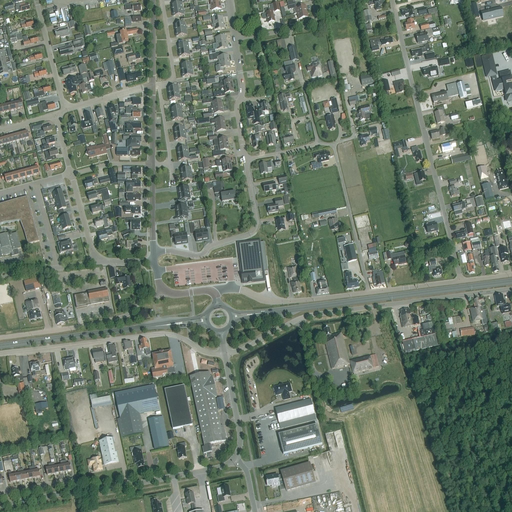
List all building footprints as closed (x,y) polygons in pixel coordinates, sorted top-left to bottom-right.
[(369,2),(369,6),(374,5),(375,7),(376,11),(381,10),(380,6),(380,5),(384,4),(382,0),(379,1),(379,0),(369,2)] [(20,4),(19,4),(15,5),(16,7),(15,7),(16,11),(18,10),(18,12),(30,9),(28,4),(25,5),(25,3),(20,4)] [(270,12),(266,13),(266,15),(263,15),(262,16),(263,19),(264,20),(267,19),(268,23),(275,22),(273,12),(274,12),(280,11),(278,3),(269,5),(270,9),(270,12)] [(297,14),(307,12),(305,6),(299,7),(298,4),(288,6),(289,10),(294,9),(295,14),(297,14)] [(417,10),(414,11),(413,8),(402,10),(403,16),(406,15),(407,16),(407,17),(408,17),(408,18),(415,16),(415,18),(419,17),(419,16),(427,15),(426,8),(417,10)] [(363,22),(370,21),(368,10),(364,11),(361,12),(363,22)] [(497,10),(482,13),(483,21),(499,17),(497,10)] [(297,14),(298,20),(308,18),(307,12),(297,14)] [(133,18),(125,18),(125,27),(131,27),(131,22),(133,23),(137,23),(137,22),(141,22),(141,17),(133,17),(133,18)] [(406,21),(407,23),(405,24),(406,31),(415,29),(413,20),(406,21)] [(83,28),(85,37),(91,36),(88,26),(83,28)] [(11,27),(7,28),(9,35),(12,35),(18,33),(17,31),(12,32),(11,27)] [(60,37),(69,35),(67,27),(61,29),(61,30),(55,32),(56,38),(60,37)] [(416,36),(418,43),(428,41),(427,36),(433,35),(432,34),(439,32),(438,27),(431,29),(425,30),(426,33),(416,36)] [(138,29),(120,33),(120,36),(117,36),(119,44),(128,42),(127,36),(139,34),(138,29)] [(391,39),(389,39),(386,37),(380,38),(382,46),(385,45),(389,44),(392,43),(391,39)] [(23,41),(24,46),(31,44),(38,42),(37,38),(30,39),(30,40),(23,41)] [(81,48),(85,47),(83,39),(73,41),(74,45),(80,44),(81,48)] [(278,41),(281,50),(287,48),(284,39),(278,41)] [(380,39),(370,41),(371,48),(378,47),(377,43),(381,42),(380,39)] [(177,45),(178,51),(189,50),(192,49),(191,43),(177,45)] [(413,51),(411,51),(412,53),(412,57),(417,56),(418,57),(422,56),(421,54),(426,53),(426,52),(430,51),(429,45),(425,46),(425,47),(420,48),(421,49),(413,51)] [(72,46),(65,47),(66,48),(59,50),(61,56),(65,55),(65,56),(74,53),(72,46)] [(124,54),(122,47),(112,49),(114,56),(124,54)] [(297,60),(294,47),(288,48),(292,62),(297,60)] [(134,55),(134,54),(127,56),(129,63),(136,61),(136,60),(141,59),(139,53),(134,55)] [(219,63),(229,61),(228,55),(221,56),(221,53),(213,55),(214,61),(218,60),(219,63)] [(511,79),(510,80),(509,77),(508,78),(507,73),(502,75),(503,79),(502,79),(502,80),(497,81),(491,57),(483,59),(487,76),(491,75),(493,84),(494,84),(496,91),(504,89),(505,89),(508,101),(511,99),(511,88),(511,87),(511,79)] [(438,61),(439,67),(449,65),(448,59),(438,61)] [(107,71),(115,68),(113,61),(105,63),(107,71)] [(216,67),(217,73),(223,72),(223,69),(230,68),(229,61),(219,63),(219,66),(216,67)] [(307,67),(308,72),(311,71),(312,78),(321,76),(319,63),(312,65),(312,66),(307,67)] [(87,73),(85,65),(78,67),(81,75),(87,73)] [(287,72),(288,74),(288,75),(284,76),(285,80),(289,80),(289,81),(294,80),(293,74),(293,73),(294,73),(295,72),(295,71),(295,70),(294,65),(286,67),(287,72)] [(72,67),(71,66),(62,69),(64,76),(76,72),(75,66),(72,67)] [(429,78),(439,76),(437,67),(427,69),(427,70),(423,70),(424,77),(428,76),(429,78)] [(46,75),(46,74),(47,74),(46,71),(45,71),(45,70),(42,71),(41,68),(36,69),(37,73),(33,74),(35,78),(39,77),(46,75)] [(103,85),(104,88),(108,87),(107,85),(109,84),(107,77),(104,78),(102,71),(94,73),(95,77),(100,76),(101,79),(100,79),(101,85),(103,85)] [(137,74),(136,73),(126,74),(127,83),(136,81),(135,79),(137,79),(137,78),(141,77),(140,73),(137,74)] [(360,77),(362,86),(374,84),(372,75),(360,77)] [(74,94),(74,93),(77,92),(74,81),(76,81),(77,83),(76,77),(67,80),(68,83),(66,83),(67,89),(68,89),(70,94),(71,95),(74,94)] [(220,79),(220,82),(220,83),(220,88),(233,86),(232,80),(225,81),(224,78),(220,79)] [(87,87),(86,84),(84,85),(83,80),(78,82),(80,90),(82,90),(83,94),(88,92),(92,90),(90,86),(87,87)] [(400,93),(405,92),(404,90),(405,89),(404,82),(403,83),(403,81),(394,83),(395,89),(399,88),(400,93)] [(386,82),(380,83),(382,93),(388,91),(386,82)] [(464,83),(457,84),(461,99),(467,97),(464,83)] [(446,92),(432,95),(433,102),(442,100),(443,101),(448,100),(448,98),(459,95),(456,84),(447,86),(448,92),(446,93),(446,92)] [(233,86),(220,88),(221,92),(213,93),(214,98),(225,96),(225,94),(234,92),(233,86)] [(44,93),(51,91),(50,87),(43,88),(43,89),(38,90),(39,94),(34,95),(35,98),(45,96),(44,93)] [(285,102),(284,100),(285,99),(285,98),(290,97),(289,94),(280,96),(281,103),(280,103),(282,111),(283,110),(283,112),(288,111),(287,107),(286,101),(285,102)] [(304,97),(299,98),(303,113),(308,112),(304,97)] [(339,112),(336,99),(331,100),(333,108),(331,109),(330,108),(327,109),(327,111),(331,110),(332,114),(339,112)] [(43,112),(48,110),(55,108),(54,104),(47,106),(46,102),(41,103),(43,112)] [(10,112),(17,110),(15,103),(8,104),(10,112)] [(264,113),(267,112),(269,112),(268,108),(269,108),(269,104),(267,104),(267,103),(260,105),(261,110),(258,110),(260,117),(264,116),(264,113)] [(2,106),(3,112),(3,113),(10,112),(8,104),(2,106)] [(109,122),(114,121),(113,117),(113,115),(118,114),(118,107),(114,108),(114,106),(108,107),(109,111),(106,111),(107,116),(109,122)] [(248,119),(253,118),(255,124),(254,124),(254,125),(260,124),(258,113),(258,114),(255,115),(254,110),(253,110),(253,106),(247,107),(247,111),(248,119)] [(358,112),(358,115),(356,115),(357,119),(359,119),(360,122),(371,119),(370,113),(371,113),(370,109),(368,110),(367,106),(362,108),(360,108),(359,109),(360,112),(358,112)] [(209,109),(209,112),(209,113),(203,114),(204,119),(212,117),(211,112),(214,112),(214,114),(223,113),(222,107),(213,108),(209,109)] [(126,108),(126,114),(133,114),(133,118),(140,117),(140,112),(137,112),(137,108),(133,108),(126,108)] [(438,112),(437,112),(434,113),(437,124),(445,122),(443,115),(445,114),(443,108),(437,109),(438,112)] [(86,121),(81,123),(83,129),(94,126),(93,119),(92,120),(91,116),(90,116),(89,113),(84,114),(86,121)] [(333,116),(325,118),(328,128),(329,127),(330,131),(335,129),(334,122),(335,122),(333,116)] [(71,133),(76,131),(74,126),(77,125),(75,121),(74,117),(69,118),(70,122),(71,125),(68,125),(71,133)] [(125,122),(125,134),(133,134),(133,129),(141,129),(141,124),(133,124),(133,122),(125,122)] [(45,133),(52,131),(50,126),(43,128),(43,131),(39,132),(41,137),(46,136),(45,133)] [(430,132),(432,139),(436,138),(436,139),(439,138),(439,136),(442,135),(442,136),(446,135),(444,128),(440,129),(441,130),(430,132)] [(27,132),(21,133),(22,140),(29,138),(27,132)] [(272,132),(265,133),(265,136),(266,136),(268,146),(273,145),(273,142),(275,142),(273,135),(272,135),(272,132)] [(22,140),(21,133),(14,135),(16,142),(22,140)] [(9,144),(16,142),(14,135),(8,137),(9,144)] [(86,144),(84,135),(78,136),(80,146),(86,144)] [(255,138),(252,139),(254,148),(259,147),(259,145),(261,144),(259,135),(255,136),(255,138)] [(370,142),(368,135),(358,138),(359,142),(360,141),(361,147),(366,146),(365,144),(367,144),(366,142),(370,142)] [(8,137),(1,139),(3,146),(9,144),(8,137)] [(48,145),(55,143),(54,137),(46,140),(42,141),(43,144),(42,144),(43,146),(41,147),(42,148),(40,149),(39,146),(36,147),(37,153),(41,152),(43,151),(50,149),(48,145)] [(127,140),(127,148),(140,148),(140,143),(141,143),(141,137),(131,137),(131,140),(127,140)] [(219,146),(228,144),(227,138),(218,140),(217,140),(213,140),(214,146),(215,146),(219,146)] [(400,157),(398,149),(402,148),(403,152),(408,151),(405,141),(401,142),(393,144),(397,158),(400,157)] [(451,143),(451,144),(441,146),(443,153),(453,151),(452,148),(456,147),(455,142),(451,143)] [(219,146),(215,146),(216,151),(213,152),(213,157),(222,156),(222,151),(229,150),(228,144),(219,146)] [(87,150),(87,151),(86,154),(89,156),(89,157),(90,157),(92,158),(93,156),(96,155),(97,156),(107,154),(105,145),(87,150)] [(418,152),(417,148),(412,150),(412,153),(413,153),(414,158),(416,157),(417,162),(422,161),(421,159),(422,159),(420,151),(418,152)] [(117,149),(117,156),(130,156),(133,156),(133,157),(134,157),(136,158),(136,157),(136,156),(137,156),(140,156),(141,151),(137,151),(137,150),(132,150),(132,149),(117,149)] [(58,155),(57,150),(45,153),(47,161),(52,160),(51,158),(54,157),(54,156),(58,155)] [(316,154),(319,163),(329,161),(328,157),(330,156),(329,152),(324,154),(324,153),(320,154),(320,153),(316,154)] [(465,161),(464,155),(464,154),(456,156),(458,163),(465,161)] [(51,171),(62,168),(60,162),(44,166),(46,172),(49,171),(49,170),(51,170),(51,171)] [(266,164),(259,165),(261,174),(268,173),(267,169),(272,168),(271,163),(266,164)] [(31,169),(33,176),(40,174),(38,168),(39,168),(38,164),(35,165),(36,168),(31,169)] [(232,172),(232,171),(231,165),(222,167),(223,173),(227,172),(227,173),(228,174),(229,175),(230,174),(231,173),(232,172)] [(141,168),(133,168),(133,167),(123,167),(123,172),(132,172),(132,175),(134,175),(134,180),(137,180),(137,175),(140,175),(141,168)] [(33,176),(31,169),(25,171),(26,178),(33,176)] [(26,178),(25,171),(18,173),(20,180),(26,178)] [(426,180),(424,172),(417,174),(414,175),(417,185),(422,184),(422,181),(426,180)] [(20,180),(18,173),(12,175),(13,181),(20,180)] [(506,173),(497,175),(500,189),(508,187),(510,187),(506,173)] [(7,183),(13,181),(12,175),(2,177),(2,180),(6,179),(7,183)] [(84,184),(86,190),(94,188),(94,185),(98,184),(97,181),(93,182),(93,181),(92,182),(91,177),(86,179),(87,183),(84,184)] [(449,182),(450,185),(450,186),(450,188),(449,188),(450,192),(452,197),(460,195),(458,190),(456,190),(455,187),(454,184),(456,184),(455,180),(449,182)] [(126,183),(126,192),(133,192),(133,188),(141,188),(141,185),(141,183),(141,182),(126,182),(126,183)] [(216,186),(216,183),(213,183),(215,194),(222,192),(220,186),(216,186)] [(266,192),(276,190),(274,183),(263,185),(264,185),(265,192),(264,192),(265,192),(266,194),(266,192)] [(490,184),(482,186),(485,200),(493,198),(490,184)] [(95,192),(96,193),(88,195),(89,202),(97,199),(96,196),(104,194),(105,197),(103,197),(104,202),(110,200),(107,189),(95,192)] [(53,193),(54,199),(63,197),(61,191),(53,193)] [(218,195),(218,198),(221,197),(222,202),(236,200),(235,192),(231,193),(231,192),(228,193),(218,195)] [(140,202),(140,198),(141,198),(141,196),(140,196),(140,195),(133,195),(133,193),(127,193),(127,200),(127,202),(132,202),(140,202)] [(34,221),(27,197),(16,200),(0,206),(0,225),(4,224),(20,221),(24,233),(28,245),(39,241),(38,235),(36,236),(34,221)] [(63,197),(54,199),(56,205),(65,203),(63,197)] [(476,198),(478,208),(484,207),(482,197),(476,198)] [(283,206),(282,199),(275,200),(275,204),(267,206),(269,216),(269,214),(278,212),(277,207),(283,206)] [(66,209),(65,203),(56,205),(58,211),(66,209)] [(453,206),(454,212),(455,215),(456,215),(461,214),(462,213),(461,210),(462,210),(462,211),(466,210),(464,203),(461,204),(453,206)] [(99,206),(91,208),(93,214),(101,212),(100,210),(103,209),(102,205),(99,206)] [(132,214),(134,214),(134,215),(136,215),(136,214),(140,214),(140,211),(141,211),(141,209),(140,209),(140,208),(133,208),(133,206),(125,206),(125,212),(132,212),(132,214)] [(293,214),(286,215),(288,222),(295,221),(293,214)] [(68,216),(60,218),(61,224),(70,222),(68,216)] [(102,219),(95,221),(96,227),(104,225),(104,228),(108,227),(106,218),(102,219)] [(341,228),(340,223),(337,223),(336,218),(327,220),(329,226),(330,226),(331,230),(337,229),(341,228)] [(140,230),(140,221),(135,221),(135,220),(126,220),(127,224),(131,224),(131,230),(140,230)] [(276,221),(278,232),(285,231),(283,220),(276,221)] [(504,230),(510,228),(509,220),(502,222),(504,230)] [(63,230),(71,228),(70,222),(61,224),(63,230)] [(428,222),(425,223),(428,233),(438,231),(436,224),(429,225),(428,222)] [(186,233),(180,234),(182,245),(188,244),(187,236),(190,236),(188,224),(184,225),(186,233)] [(457,239),(463,238),(463,239),(464,239),(465,239),(465,238),(465,237),(466,237),(465,236),(473,234),(471,224),(465,225),(467,231),(455,234),(457,239)] [(105,230),(106,233),(98,235),(100,241),(108,239),(107,237),(112,235),(111,229),(105,230)] [(174,238),(176,245),(182,245),(180,234),(174,235),(174,232),(171,233),(172,238),(174,238)] [(17,233),(9,235),(9,233),(0,234),(0,258),(2,258),(1,255),(3,255),(4,256),(11,254),(12,256),(18,254),(17,249),(21,248),(17,233)] [(479,241),(479,239),(471,241),(471,243),(472,249),(479,248),(479,245),(480,244),(479,241)] [(72,245),(71,240),(58,244),(60,253),(73,249),(73,248),(76,246),(76,244),(72,245)] [(133,245),(133,241),(126,241),(126,248),(133,248),(133,251),(137,251),(137,250),(141,250),(141,246),(137,246),(137,245),(133,245)] [(260,241),(239,244),(243,273),(242,274),(243,280),(244,280),(244,284),(265,281),(264,271),(268,271),(264,242),(260,243),(260,241)] [(470,242),(462,244),(464,252),(472,251),(470,242)] [(357,260),(353,245),(345,247),(348,262),(357,260)] [(499,271),(497,261),(496,261),(495,255),(497,254),(495,247),(490,249),(491,257),(492,261),(491,262),(494,272),(499,271)] [(499,250),(501,256),(502,263),(505,263),(506,263),(507,263),(507,262),(508,262),(507,255),(508,254),(507,248),(499,250)] [(485,251),(486,254),(481,255),(482,261),(484,261),(485,266),(489,265),(488,260),(489,260),(488,257),(489,256),(488,250),(485,251)] [(392,255),(392,254),(390,254),(390,252),(386,253),(387,260),(390,259),(391,259),(393,259),(394,265),(401,264),(406,263),(404,256),(403,252),(392,255)] [(436,265),(435,260),(429,261),(430,267),(428,267),(429,273),(433,273),(434,277),(442,275),(440,267),(435,268),(435,266),(436,265)] [(297,266),(287,268),(290,279),(293,278),(293,282),(291,282),(292,288),(293,288),(294,293),(301,292),(300,286),(301,286),(300,280),(299,281),(298,277),(299,277),(297,266)] [(385,284),(382,272),(377,273),(373,274),(373,278),(372,278),(374,285),(376,284),(377,286),(381,285),(381,284),(385,284)] [(345,283),(345,284),(345,286),(346,286),(347,286),(348,289),(349,289),(351,289),(352,288),(354,288),(355,288),(357,288),(357,287),(358,287),(357,284),(357,283),(357,281),(353,281),(351,273),(345,274),(346,280),(347,282),(345,283)] [(131,282),(130,276),(115,279),(116,285),(120,284),(121,283),(121,282),(122,282),(124,289),(132,288),(130,282),(131,282)] [(38,279),(24,282),(27,292),(41,289),(38,279)] [(316,290),(317,295),(328,293),(327,288),(326,288),(325,286),(326,286),(325,281),(318,282),(319,287),(320,287),(320,289),(316,290)] [(88,293),(74,296),(76,308),(109,302),(108,297),(109,297),(107,289),(102,290),(88,293)] [(497,307),(501,306),(502,314),(511,312),(509,305),(506,305),(505,300),(504,300),(502,295),(495,297),(497,307)] [(479,307),(481,306),(481,307),(485,306),(483,298),(479,299),(474,300),(476,308),(470,309),(471,310),(471,309),(473,315),(472,315),(473,322),(480,320),(482,325),(488,324),(487,319),(486,319),(484,310),(480,311),(479,307)] [(37,300),(26,302),(28,311),(29,311),(29,314),(29,315),(30,320),(41,318),(40,312),(41,312),(40,308),(39,308),(37,300)] [(402,322),(401,322),(402,328),(418,325),(417,318),(412,319),(412,315),(410,315),(409,309),(401,311),(401,315),(400,315),(402,322)] [(56,312),(54,313),(55,317),(57,325),(61,324),(61,325),(64,325),(63,324),(64,324),(64,321),(68,320),(65,313),(64,313),(64,311),(59,312),(58,311),(56,311),(56,312)] [(449,325),(457,324),(455,317),(448,318),(449,325)] [(490,325),(491,332),(499,330),(497,323),(490,325)] [(402,342),(404,352),(437,344),(433,328),(429,329),(429,327),(424,328),(424,330),(419,331),(420,338),(402,342)] [(475,335),(474,328),(460,329),(461,337),(467,336),(467,337),(474,336),(474,335),(475,335)] [(332,369),(351,365),(353,373),(373,368),(370,356),(348,361),(341,333),(331,336),(329,329),(324,330),(327,343),(326,344),(332,369)] [(147,344),(146,340),(140,341),(141,346),(139,347),(140,350),(142,350),(145,350),(146,356),(151,355),(149,344),(147,344)] [(128,342),(123,343),(125,351),(128,350),(129,355),(134,354),(131,342),(128,342)] [(110,354),(106,355),(108,363),(118,361),(116,353),(117,353),(115,345),(113,345),(112,345),(108,345),(110,354)] [(104,360),(102,349),(92,351),(94,359),(99,358),(100,366),(105,365),(104,360)] [(152,355),(155,369),(151,369),(153,378),(162,377),(162,375),(167,374),(167,375),(175,373),(170,351),(152,355)] [(40,371),(39,363),(30,364),(32,372),(33,376),(39,375),(39,374),(40,374),(39,371),(40,371)] [(12,370),(13,374),(12,374),(13,377),(15,377),(16,380),(20,379),(20,381),(23,381),(22,375),(20,376),(19,373),(18,369),(12,370)] [(209,373),(190,377),(204,447),(202,447),(204,454),(212,452),(210,444),(226,441),(223,426),(221,426),(215,397),(216,397),(214,383),(212,382),(211,382),(210,380),(211,380),(209,373)] [(75,387),(84,385),(83,379),(74,380),(75,387)] [(26,397),(23,382),(17,384),(20,399),(26,397)] [(288,393),(292,392),(290,383),(273,388),(276,396),(282,394),(284,401),(290,399),(288,393)] [(121,438),(143,433),(140,415),(159,411),(154,385),(115,394),(120,419),(117,419),(121,438)] [(184,386),(165,390),(173,430),(192,426),(184,386)] [(93,409),(112,405),(111,396),(95,399),(95,395),(90,396),(93,409)] [(304,402),(275,409),(279,424),(283,423),(284,428),(309,422),(304,402)] [(155,449),(164,447),(169,447),(163,417),(158,418),(148,420),(155,449)] [(317,425),(278,435),(283,455),(322,445),(317,425)] [(104,466),(119,463),(117,452),(115,453),(112,438),(99,441),(103,459),(100,459),(99,458),(92,460),(88,461),(89,466),(93,465),(94,472),(102,470),(101,464),(104,463),(104,466)] [(179,444),(180,448),(177,448),(179,459),(186,457),(184,447),(186,447),(185,443),(179,444)] [(138,468),(144,466),(143,465),(144,464),(141,450),(132,452),(133,453),(132,454),(132,456),(133,457),(135,464),(137,463),(137,466),(138,466),(138,468)] [(70,464),(67,464),(66,460),(63,461),(65,472),(71,471),(70,464)] [(55,467),(54,463),(51,463),(53,474),(59,473),(58,466),(55,467)] [(310,463),(281,472),(282,475),(277,476),(274,476),(270,476),(270,477),(266,478),(268,486),(272,485),(272,487),(279,486),(279,483),(284,482),(286,491),(315,483),(310,463)] [(39,470),(35,471),(35,467),(32,467),(34,478),(40,477),(39,470)] [(24,473),(23,469),(20,470),(22,480),(28,479),(27,472),(24,473)] [(12,475),(11,471),(8,472),(10,483),(16,481),(15,475),(12,475)] [(230,496),(228,486),(221,488),(222,495),(217,496),(218,503),(225,501),(224,498),(230,496)] [(185,494),(187,505),(195,503),(193,493),(185,494)] [(152,505),(153,511),(162,511),(161,504),(158,504),(157,500),(152,501),(153,505),(152,505)]
